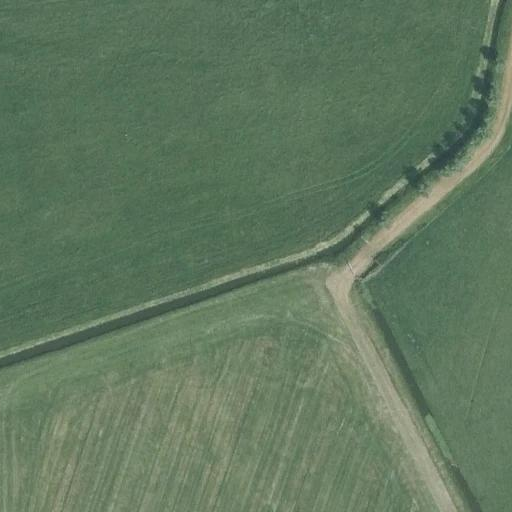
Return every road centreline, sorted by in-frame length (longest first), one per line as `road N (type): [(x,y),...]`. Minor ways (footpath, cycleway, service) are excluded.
road 1 (track): [(449,511),(345,292),(354,270),(478,158),(503,119),(511,84)]
road 2 (track): [(0,407),(351,279)]
